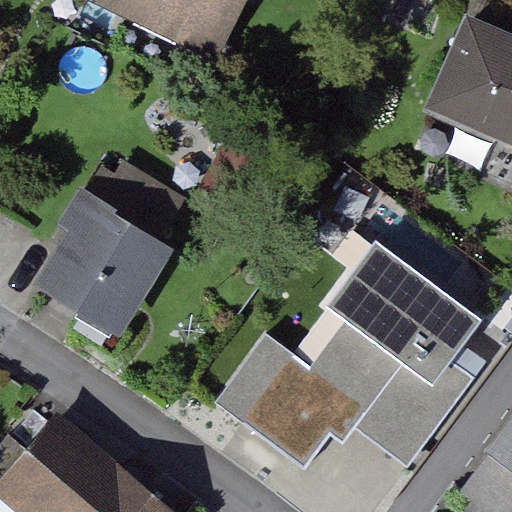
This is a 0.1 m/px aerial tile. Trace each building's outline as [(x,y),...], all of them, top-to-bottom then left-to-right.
[(104,0),(215,52),(239,0),(104,0)] [(511,28),(462,7),(422,102),(499,134),(511,139),(511,28)] [(511,184),(511,139),(499,134),(482,172),(511,184)] [(184,253),(98,197),(45,278),(131,333),(184,253)] [(391,390),(298,313),(236,389),(328,465),(391,390)] [(173,511),(59,418),(0,489),(0,500),(14,511),(173,511)] [(511,511),(511,442),(475,491),(503,511),(511,511)]
